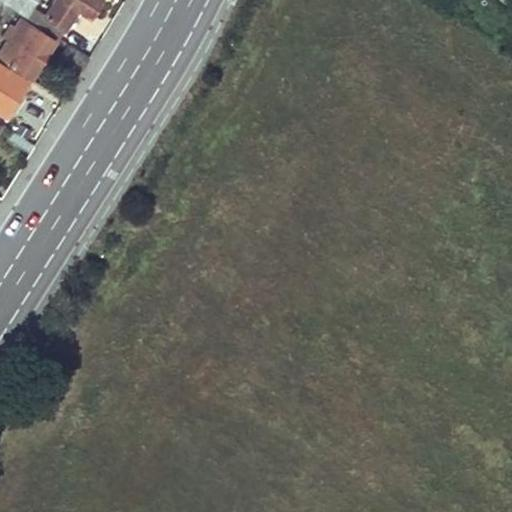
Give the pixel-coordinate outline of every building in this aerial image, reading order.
[(1,0),(25,15),(34,0),(1,0)] [(51,0),(44,12),(64,25),(77,5),(88,12),(96,0),(51,0)] [(7,38),(0,49),(0,58),(29,77),(53,38),(20,18),(14,27),(9,24),(1,35),(7,38)] [(81,68),(89,55),(67,41),(59,53),(81,68)] [(0,111),(5,114),(27,79),(0,62),(0,111)]
